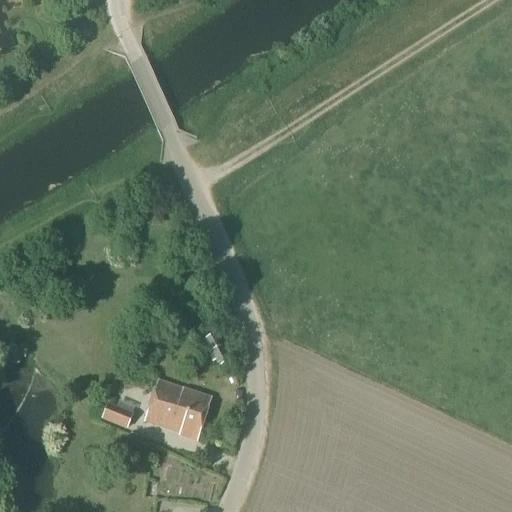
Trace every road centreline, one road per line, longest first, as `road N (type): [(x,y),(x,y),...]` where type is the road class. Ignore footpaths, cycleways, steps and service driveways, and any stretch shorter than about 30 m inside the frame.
road 1 (unclassified): [(224,511),(250,408),(245,331),(113,0)]
road 2 (track): [(491,0),(195,190)]
road 3 (track): [(0,246),(177,159)]
road 4 (track): [(123,36),(96,50),(50,101),(0,129)]
